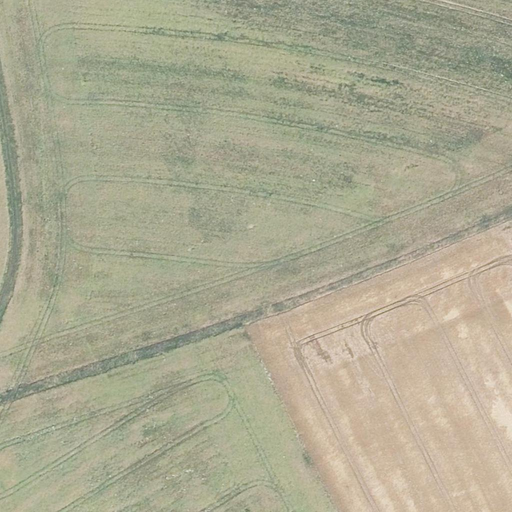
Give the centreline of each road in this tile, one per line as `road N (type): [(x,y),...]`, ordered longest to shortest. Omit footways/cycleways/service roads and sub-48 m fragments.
road 1 (track): [(0,396),(251,316),(511,213)]
road 2 (track): [(0,95),(15,231),(0,304)]
